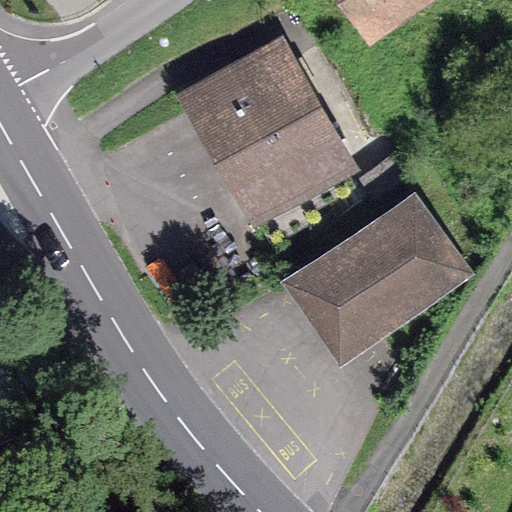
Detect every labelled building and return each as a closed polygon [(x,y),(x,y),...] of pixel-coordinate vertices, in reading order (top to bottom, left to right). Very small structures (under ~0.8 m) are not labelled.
[(229,0),(218,6),(232,32),(290,0),(229,0)] [(368,0),(375,9),(387,0),(368,0)] [(278,45),(190,94),(266,227),(353,178),(278,45)] [(511,47),(461,78),(474,101),(511,78),(511,47)] [(361,176),(374,196),(410,172),(398,153),(361,176)] [(425,185),(278,280),(337,371),(484,277),(425,185)] [(511,511),(511,490),(497,511),(511,511)]
